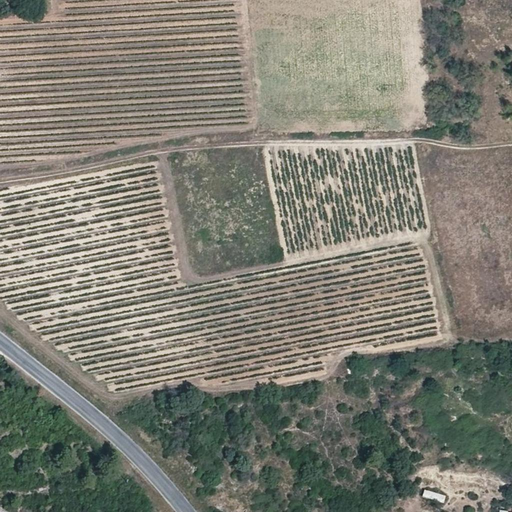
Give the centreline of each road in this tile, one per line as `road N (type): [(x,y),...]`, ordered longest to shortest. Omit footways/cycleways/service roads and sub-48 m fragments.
road 1 (track): [(0,180),(151,149),(233,142),(511,143)]
road 2 (tertiary): [(185,511),(135,452),(0,340)]
